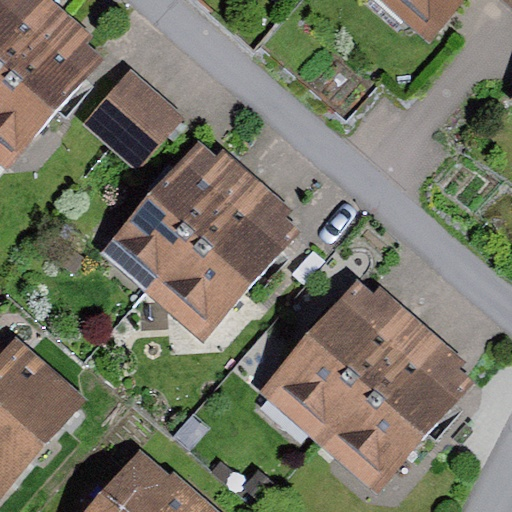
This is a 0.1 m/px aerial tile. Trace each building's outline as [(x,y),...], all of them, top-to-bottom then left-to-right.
[(0,0),(0,94),(68,16),(51,0),(0,0)] [(511,0),(385,0),(432,38),(463,0),(506,0),(511,4),(511,0)] [(93,38),(68,16),(0,94),(0,162),(8,170),(106,59),(88,43),(93,38)] [(185,117),(132,71),(84,127),(136,173),(185,117)] [(215,159),(199,144),(114,240),(162,283),(256,178),(224,149),(215,159)] [(293,212),(256,178),(162,283),(152,294),(205,341),(302,232),(287,218),(293,212)] [(375,297),(357,282),(259,395),(318,446),(424,324),(383,288),(375,297)] [(467,362),(424,324),(318,446),(378,497),(475,385),(459,371),(467,362)] [(0,500),(86,398),(15,338),(7,348),(0,356),(0,500)] [(171,478),(141,452),(89,511),(205,511),(210,507),(175,474),(171,478)]
